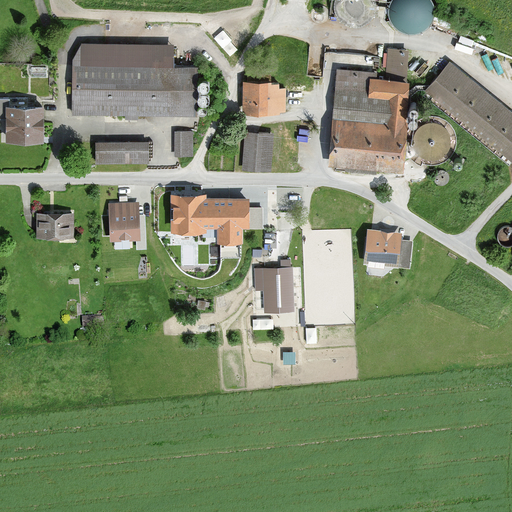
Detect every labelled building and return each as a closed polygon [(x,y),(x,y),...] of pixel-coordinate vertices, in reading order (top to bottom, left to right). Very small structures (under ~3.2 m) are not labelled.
[(430,30),(430,0),(394,0),(394,30),(430,30)] [(231,55),(239,48),(223,30),(215,37),(231,55)] [(84,45),(73,60),(74,116),(199,115),(199,67),(178,67),(178,45),(84,45)] [(410,51),(390,50),(388,74),(408,76),(410,51)] [(428,91),(511,159),(511,110),(452,62),(428,91)] [(30,66),(31,77),(48,76),(48,65),(30,66)] [(413,82),(379,79),(379,73),(340,70),(331,165),(405,172),(413,82)] [(273,81),(245,81),(245,114),(287,114),(287,89),(281,89),(281,84),(273,84),(273,81)] [(7,139),(45,141),(47,108),(8,107),(7,139)] [(453,153),(445,120),(413,127),(421,161),(453,153)] [(193,132),(175,133),(176,157),(195,156),(193,132)] [(274,134),(246,132),(244,170),(271,172),(274,134)] [(150,142),(96,142),(96,163),(150,163),(150,142)] [(229,194),(173,193),(173,231),(203,231),(203,243),(222,243),(222,247),(262,247),(262,234),(280,234),(280,214),(298,214),(298,189),(278,189),(278,191),(229,190),(229,194)] [(142,204),(111,204),(111,241),(140,241),(140,248),(147,248),(147,235),(142,235),(142,204)] [(38,239),(74,240),(75,214),(39,213),(38,239)] [(405,232),(369,229),(366,265),(412,268),(414,241),(404,241),(405,232)] [(255,291),(265,290),(266,312),(296,311),(294,267),(255,269),(255,291)] [(254,328),(274,327),(273,316),(253,317),(254,328)] [(105,327),(104,318),(83,319),(84,328),(105,327)]
